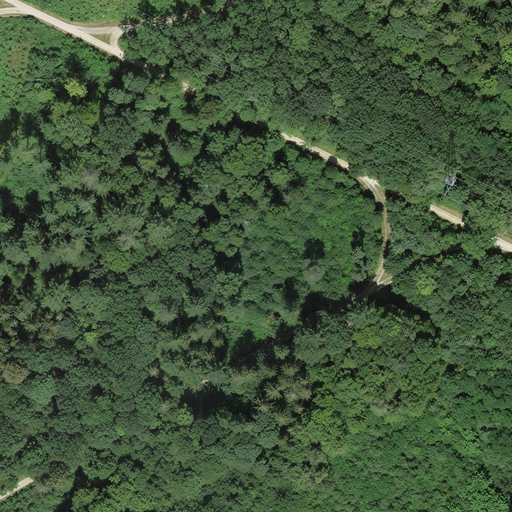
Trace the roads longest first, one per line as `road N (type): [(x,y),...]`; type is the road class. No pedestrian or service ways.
road 1 (track): [(6,0),(511,246)]
road 2 (track): [(0,497),(483,232)]
road 3 (track): [(258,0),(108,46)]
road 4 (track): [(366,177),(382,200),(387,231),(369,295)]
